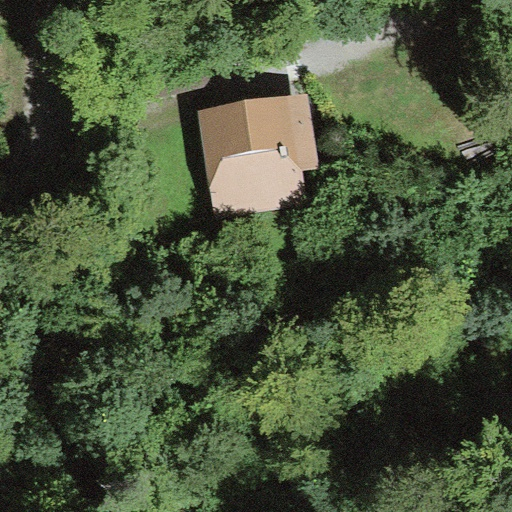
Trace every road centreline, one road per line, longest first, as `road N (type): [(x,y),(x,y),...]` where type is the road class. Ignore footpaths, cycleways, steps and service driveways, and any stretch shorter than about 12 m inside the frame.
road 1 (track): [(250,72),(29,130)]
road 2 (track): [(29,130),(44,0)]
